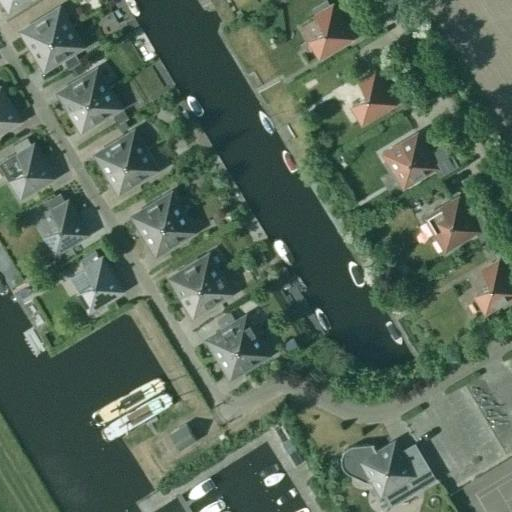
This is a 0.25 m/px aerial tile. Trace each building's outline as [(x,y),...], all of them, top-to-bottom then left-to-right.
[(3,0),(9,8),(22,0),(3,0)] [(261,0),(211,0),(227,26),(264,4),(261,0)] [(309,38),(319,55),(350,36),(332,5),(315,15),(324,29),(309,38)] [(33,48),(70,26),(59,7),(22,30),(33,48)] [(81,44),(70,26),(33,48),(44,67),(81,44)] [(63,59),(69,69),(79,62),(74,53),(63,59)] [(79,62),(69,69),(74,77),(86,69),(81,61),(79,62)] [(70,110),(107,87),(96,69),(59,91),(70,110)] [(393,102),(374,71),(358,81),(366,95),(352,104),(362,120),(393,102)] [(107,87),(70,110),(81,128),(118,106),(107,87)] [(0,129),(17,119),(0,90),(0,129)] [(407,94),(399,98),(405,108),(409,105),(413,103),(407,94)] [(419,114),(413,103),(409,105),(403,109),(409,119),(419,114)] [(113,116),(117,123),(124,119),(127,117),(123,110),(113,116)] [(128,126),(124,119),(117,123),(117,124),(121,131),(128,126)] [(96,153),(107,172),(144,149),(133,131),(96,153)] [(394,167),(403,184),(434,165),(416,134),(399,144),(408,159),(394,167)] [(20,194),(51,175),(33,145),(16,155),(25,169),(11,178),(20,194)] [(144,149),(107,172),(118,190),(155,168),(144,149)] [(85,232),(67,201),(65,202),(59,192),(44,200),(50,211),(59,225),(45,234),(55,250),(85,232)] [(133,215),(144,233),(181,211),(170,192),(133,215)] [(468,215),(457,198),(426,216),(445,247),(474,230),(479,239),(495,230),(482,208),(468,215)] [(116,222),(133,218),(129,204),(112,208),(116,222)] [(181,211),(144,233),(156,252),(193,229),(181,211)] [(511,253),(500,234),(487,242),(496,257),(479,268),(489,285),(472,295),(484,314),(511,297),(511,277),(503,262),(511,256),(511,253)] [(260,249),(253,253),(258,261),(264,258),(260,249)] [(171,276),(182,295),(219,273),(208,254),(171,276)] [(119,289),(101,258),(84,268),(85,268),(71,277),(80,290),(79,291),(89,307),(119,289)] [(219,273),(182,295),(193,313),(230,291),(219,273)] [(216,320),(222,329),(208,338),(219,356),(256,334),(245,316),(236,321),(230,312),(216,320)] [(267,353),(256,334),(219,356),(230,375),(267,353)] [(293,337),(278,345),(285,357),(300,349),(293,337)] [(179,447),(195,437),(186,423),(170,433),(179,447)] [(282,423),(274,428),(295,464),(303,459),(282,423)] [(398,450),(393,442),(376,452),(370,442),(351,444),(349,445),(346,446),(343,448),(341,451),(339,454),(339,458),(339,462),(341,466),(343,469),(346,471),(364,479),(371,475),(381,492),(389,505),(435,478),(413,441),(398,450)]
